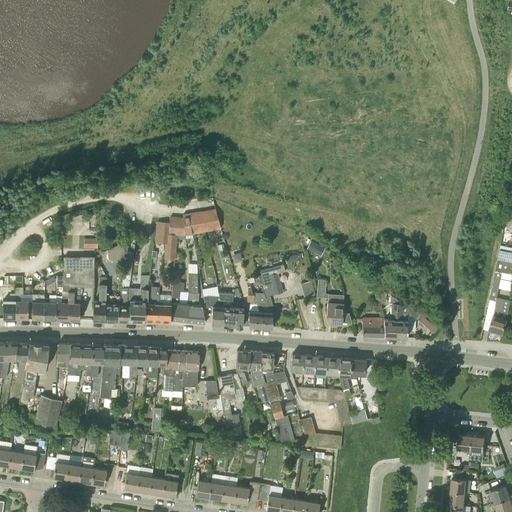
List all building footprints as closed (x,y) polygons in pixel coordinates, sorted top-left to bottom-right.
[(215,208),(201,211),(205,231),(219,228),(215,208)] [(205,231),(201,211),(189,213),(193,233),(205,231)] [(193,233),(189,213),(183,214),(184,217),(187,234),(193,233)] [(175,258),(175,254),(177,234),(178,217),(170,216),(169,232),(167,232),(166,244),(165,257),(175,258)] [(177,234),(186,234),(187,234),(184,217),(178,217),(177,234)] [(157,243),(166,244),(167,232),(168,223),(159,222),(157,243)] [(83,238),(83,248),(95,248),(97,248),(97,238),(96,238),(83,238)] [(126,261),(129,239),(108,249),(108,256),(108,257),(108,258),(109,259),(110,260),(111,260),(126,261)] [(316,243),(311,240),(307,248),(312,251),(316,243)] [(129,320),(129,305),(127,305),(127,288),(129,288),(129,286),(134,252),(128,251),(123,276),(120,295),(117,320),(129,320)] [(64,257),(62,291),(68,291),(68,319),(79,319),(80,295),(74,295),(74,291),(74,287),(94,287),(94,257),(64,257)] [(511,261),(498,258),(489,300),(497,302),(503,273),(511,274),(511,261)] [(283,292),(278,273),(285,271),(283,265),(261,271),(262,275),(259,276),(260,280),(264,293),(265,297),(283,292)] [(189,273),(189,304),(188,321),(205,323),(201,305),(198,305),(199,293),(198,293),(197,273),(189,273)] [(145,321),(145,306),(148,306),(148,301),(150,274),(141,274),(140,287),(129,286),(129,288),(127,288),(127,305),(129,305),(129,320),(145,321)] [(105,320),(106,295),(106,278),(99,277),(99,300),(93,300),(93,319),(105,320)] [(327,298),(328,293),(325,293),(326,280),(318,280),(317,297),(327,298)] [(188,321),(189,304),(179,303),(180,291),(183,292),(184,282),(173,281),(171,302),(170,319),(171,319),(188,321)] [(304,298),(316,295),(312,281),(302,283),(301,283),(304,298)] [(232,325),(234,307),(229,306),(229,300),(233,300),(233,293),(222,292),(223,284),(217,284),(219,293),(220,299),(223,299),(222,306),(224,306),(223,324),(232,325)] [(377,286),(377,289),(380,303),(386,303),(386,292),(377,286)] [(15,287),(15,293),(15,318),(28,317),(28,300),(21,300),(21,293),(23,293),(23,287),(15,287)] [(257,304),(253,294),(251,289),(248,289),(247,303),(257,304)] [(384,336),(385,320),(384,320),(382,319),(383,316),(380,303),(377,289),(374,290),(376,303),(374,303),(375,312),(379,312),(380,319),(363,318),(363,335),(384,336)] [(68,291),(62,291),(62,302),(56,302),(56,318),(68,319),(68,291)] [(220,299),(219,293),(215,292),(213,305),(212,323),(223,324),(224,306),(222,306),(223,299),(220,299)] [(269,311),(265,297),(264,293),(254,292),(254,294),(253,294),(257,304),(259,311),(259,327),(272,328),(271,312),(269,311)] [(15,318),(15,293),(10,293),(10,296),(2,296),(3,318),(5,317),(6,318),(9,318),(10,318),(15,318)] [(44,318),(45,297),(45,294),(39,294),(39,295),(39,301),(32,301),(31,317),(44,318)] [(106,295),(105,320),(117,320),(120,295),(106,295)] [(396,337),(398,304),(398,299),(391,295),(390,303),(392,303),(390,320),(385,320),(384,336),(396,337)] [(56,318),(56,302),(56,296),(50,296),(50,297),(45,297),(44,318),(56,318)] [(158,321),(158,300),(152,300),(152,301),(148,301),(148,306),(145,306),(145,321),(158,321)] [(170,322),(170,319),(171,302),(163,302),(163,300),(158,300),(158,321),(170,322)] [(342,323),(343,303),(327,302),(326,314),(331,314),(331,322),(342,323)] [(403,304),(398,304),(396,337),(406,337),(407,329),(415,330),(416,318),(417,319),(419,316),(423,319),(421,322),(432,332),(436,327),(421,314),(403,304)] [(243,307),(234,307),(232,325),(242,326),(243,307)] [(508,313),(495,309),(489,329),(503,333),(507,319),(508,313)] [(259,327),(259,311),(249,310),(249,326),(259,327)] [(2,359),(0,371),(0,376),(6,377),(9,359),(14,358),(17,341),(2,342),(2,359)] [(17,341),(14,358),(19,359),(16,381),(22,381),(29,342),(17,341)] [(29,342),(22,381),(20,395),(19,401),(28,402),(29,396),(33,397),(35,382),(37,373),(44,375),(49,343),(29,342)] [(69,367),(70,343),(58,343),(57,359),(57,366),(63,366),(69,367)] [(81,368),(82,344),(70,343),(69,367),(76,367),(76,374),(80,374),(81,368)] [(91,375),(93,344),(82,344),(81,368),(87,369),(87,374),(88,375),(87,379),(90,379),(91,375)] [(103,363),(104,344),(93,344),(91,375),(95,375),(96,362),(103,363)] [(116,373),(118,345),(104,344),(103,363),(100,396),(110,397),(111,387),(115,387),(116,373)] [(118,345),(116,373),(120,373),(120,363),(131,363),(131,365),(130,365),(129,376),(136,376),(137,363),(138,346),(118,345)] [(138,346),(137,363),(143,363),(143,366),(144,366),(144,368),(146,368),(147,346),(138,346)] [(158,364),(158,346),(147,346),(146,368),(146,376),(157,376),(158,364)] [(158,346),(158,364),(163,364),(163,374),(165,374),(167,350),(167,346),(158,346)] [(242,367),(248,367),(250,350),(237,349),(236,369),(241,370),(242,367)] [(167,350),(165,374),(164,389),(172,390),(174,368),(177,368),(178,350),(167,350)] [(174,368),(172,390),(182,390),(182,385),(183,385),(183,372),(185,368),(186,351),(178,350),(177,368),(174,368)] [(250,350),(248,367),(251,367),(250,373),(248,373),(253,386),(257,385),(262,402),(270,400),(265,383),(260,366),(261,351),(250,350)] [(183,372),(183,385),(197,386),(199,352),(186,351),(185,368),(183,372)] [(265,383),(270,400),(275,418),(282,442),(293,443),(288,427),(291,426),(290,423),(291,422),(290,419),(293,418),(291,414),(284,416),(280,401),(281,400),(275,379),(271,380),(269,374),(272,373),(271,369),(272,369),(274,352),(261,351),(260,366),(265,383)] [(303,371),(304,354),(292,353),(291,370),(303,371)] [(316,355),(304,354),(303,371),(315,371),(316,355)] [(316,355),(315,371),(326,372),(328,356),(316,355)] [(338,373),(340,357),(328,356),(326,372),(338,373)] [(349,376),(351,358),(340,357),(338,373),(342,389),(349,387),(346,375),(349,376)] [(351,358),(349,376),(356,376),(356,373),(364,374),(365,359),(351,358)] [(237,371),(238,373),(242,385),(248,383),(244,372),(237,371)] [(243,387),(242,385),(238,373),(232,374),(217,377),(221,396),(223,409),(224,414),(231,413),(230,405),(235,404),(234,401),(246,399),(243,387)] [(207,398),(219,397),(216,379),(206,380),(207,398)] [(308,400),(309,387),(299,387),(302,399),(308,400)] [(335,402),(343,393),(342,390),(327,389),(326,401),(335,402)] [(291,390),(285,392),(287,398),(293,396),(291,390)] [(336,408),(347,405),(343,393),(335,402),(336,408)] [(41,395),(36,415),(34,425),(55,430),(62,400),(41,395)] [(338,414),(348,411),(347,405),(336,408),(338,414)] [(160,429),(162,407),(155,407),(152,429),(160,429)] [(340,420),(350,417),(348,411),(338,414),(340,420)] [(355,415),(357,421),(363,420),(361,413),(355,415)] [(28,424),(34,425),(36,415),(31,414),(28,424)] [(227,427),(240,426),(239,415),(226,415),(227,427)] [(350,417),(340,420),(342,426),(352,424),(350,417)] [(65,419),(58,418),(55,427),(62,429),(65,419)] [(304,430),(314,427),(312,421),(302,424),(304,430)] [(310,444),(316,433),(314,427),(304,430),(308,444),(310,444)] [(120,445),(122,430),(110,429),(108,443),(120,445)] [(127,450),(130,431),(123,430),(120,449),(127,450)] [(316,433),(310,444),(321,445),(322,433),(316,433)] [(470,449),(472,435),(459,433),(457,448),(470,449)] [(334,447),(336,435),(329,434),(327,446),(334,447)] [(472,435),(470,449),(483,450),(485,436),(472,435)] [(200,456),(202,443),(196,442),(194,455),(200,456)] [(11,450),(0,448),(0,464),(8,466),(11,450)] [(11,450),(8,466),(21,468),(23,452),(11,450)] [(23,452),(21,468),(34,469),(35,465),(43,466),(43,467),(45,453),(37,452),(36,454),(23,452)] [(324,454),(323,458),(323,464),(332,465),(333,455),(324,454)] [(85,463),(94,464),(95,457),(86,456),(85,463)] [(66,479),(69,463),(55,461),(53,476),(66,479)] [(506,462),(495,466),(498,476),(509,473),(506,462)] [(81,465),(69,463),(66,479),(79,481),(81,465)] [(81,465),(79,481),(91,483),(94,467),(81,465)] [(94,467),(91,483),(104,485),(107,469),(94,467)] [(468,471),(461,470),(457,470),(456,477),(452,477),(451,490),(465,492),(466,476),(468,476),(468,471)] [(124,488),(137,490),(139,474),(138,474),(132,473),(126,472),(124,488)] [(139,474),(137,490),(149,492),(152,476),(139,474)] [(217,482),(211,482),(209,497),(221,499),(224,483),(225,475),(218,475),(217,482)] [(152,476),(149,492),(162,494),(164,478),(152,476)] [(177,480),(164,478),(162,494),(175,496),(177,480)] [(209,497),(211,482),(198,479),(196,495),(209,497)] [(258,499),(260,484),(250,482),(249,487),(236,485),(234,501),(247,503),(248,499),(258,501),(258,499)] [(489,482),(479,485),(480,491),(491,487),(489,482)] [(224,483),(221,499),(234,501),(236,485),(224,483)] [(279,511),(281,496),(269,495),(271,484),(260,483),(260,484),(258,499),(267,500),(266,510),(279,511)] [(495,502),(510,496),(506,484),(486,491),(490,504),(495,502)] [(465,492),(451,490),(449,503),(463,505),(465,492)] [(292,511),(294,498),(281,496),(279,511),(280,511),(292,511)] [(504,511),(511,509),(511,501),(510,496),(495,502),(498,511),(504,511)] [(294,498),(292,511),(304,511),(307,500),(294,498)] [(307,500),(304,511),(318,511),(320,502),(307,500)] [(462,511),(463,505),(449,503),(448,511),(462,511)]
